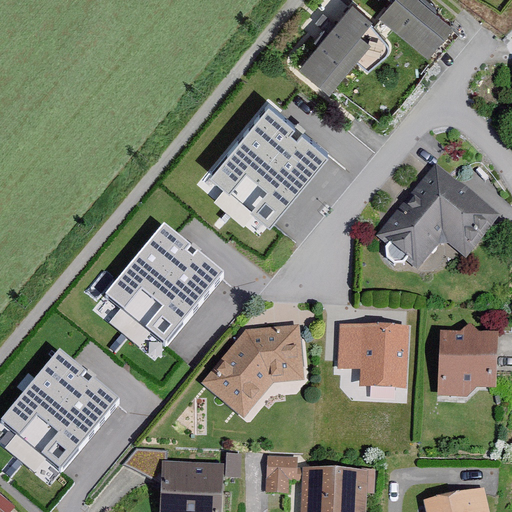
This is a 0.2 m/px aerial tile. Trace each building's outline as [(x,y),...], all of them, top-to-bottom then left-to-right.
[(297,69),(327,95),(369,48),(358,38),(368,27),(337,0),(328,0),(299,33),(315,48),(297,69)] [(453,31),(415,0),(394,0),(378,20),(428,60),(453,31)] [(263,160),(234,194),(269,224),(335,146),(269,91),(232,135),(263,160)] [(416,275),(441,245),(463,264),(496,225),(431,171),(374,240),(416,275)] [(163,226),(101,303),(165,355),(228,278),(163,226)] [(243,425),(271,390),(302,387),(297,333),(245,338),(201,391),(243,425)] [(404,394),(407,336),(339,333),(336,376),(361,377),(360,392),(404,394)] [(438,403),(468,404),(475,396),(495,397),(497,343),(479,343),(469,334),(460,342),(440,341),(438,403)] [(61,355),(0,424),(0,429),(60,482),(124,409),(61,355)] [(134,449),(134,470),(157,469),(157,449),(134,449)] [(240,463),(226,463),(227,483),(240,483),(240,463)] [(295,485),(295,464),(266,464),(266,499),(286,499),(286,485),(295,485)] [(158,511),(220,511),(222,470),(160,468),(158,511)] [(365,511),(367,478),(302,476),(300,511),(365,511)] [(486,511),(482,495),(422,510),(422,511),(486,511)] [(0,511),(12,511),(0,501),(0,511)]
